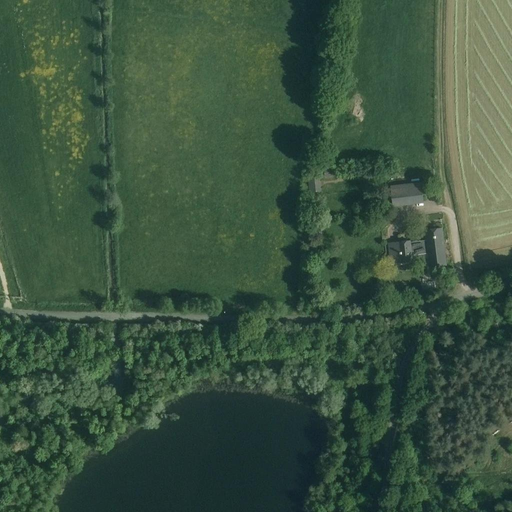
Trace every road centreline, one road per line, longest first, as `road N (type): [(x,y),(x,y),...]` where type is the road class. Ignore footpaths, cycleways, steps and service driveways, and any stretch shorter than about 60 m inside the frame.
road 1 (track): [(386,511),(407,358),(439,304),(461,296),(441,167),(441,0)]
road 2 (unclassified): [(0,312),(349,318),(511,285)]
road 3 (track): [(461,296),(435,351),(434,457),(478,475),(511,473)]
